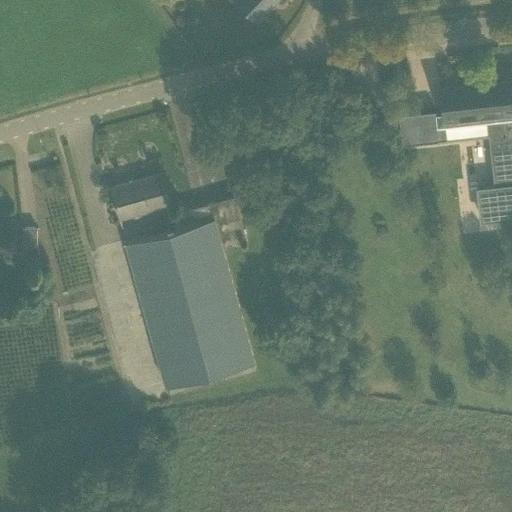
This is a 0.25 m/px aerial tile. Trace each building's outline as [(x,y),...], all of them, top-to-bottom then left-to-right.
[(237,0),(257,19),(275,0),(237,0)] [(412,143),(439,140),(437,126),(488,120),(495,185),(478,188),(482,221),(511,217),(511,76),(439,85),(442,112),(436,113),(435,110),(399,114),(401,136),(412,135),(412,143)] [(235,194),(172,211),(161,173),(111,187),(120,219),(148,211),(153,233),(125,240),(165,385),(255,360),(225,248),(248,242),(235,194)] [(37,255),(37,247),(36,227),(22,227),(23,255),(37,255)] [(19,258),(20,281),(34,280),(32,258),(19,258)]
